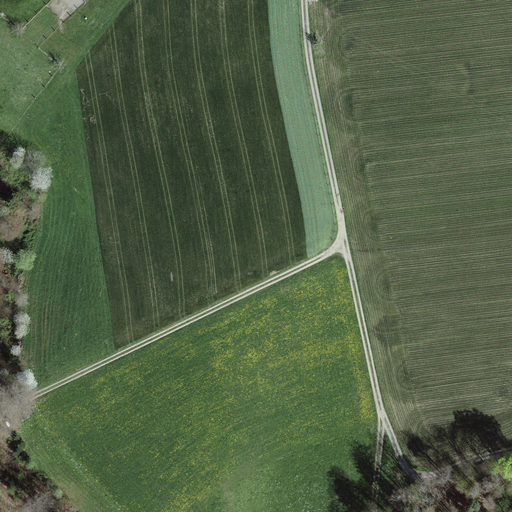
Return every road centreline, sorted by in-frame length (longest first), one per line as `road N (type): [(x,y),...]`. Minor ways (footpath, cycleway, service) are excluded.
road 1 (track): [(0,408),(344,244),(304,0)]
road 2 (track): [(374,511),(380,408),(344,244)]
road 3 (track): [(511,449),(438,474),(411,469),(399,457)]
